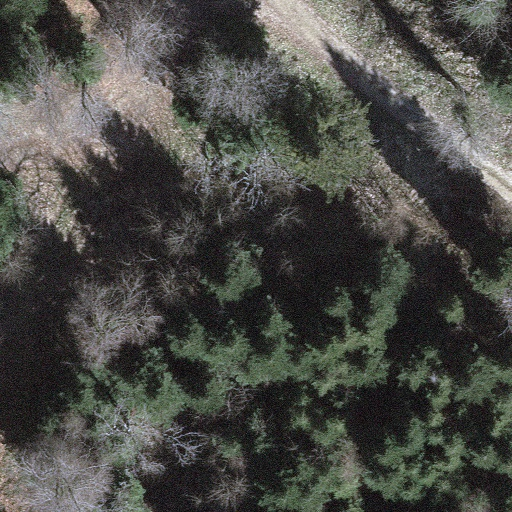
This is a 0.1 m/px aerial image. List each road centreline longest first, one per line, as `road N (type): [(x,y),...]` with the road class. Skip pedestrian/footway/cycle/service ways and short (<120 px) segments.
road 1 (track): [(290,0),(410,118),(511,186)]
road 2 (track): [(181,0),(147,85),(64,130),(0,150)]
road 3 (track): [(83,120),(62,192),(0,331)]
